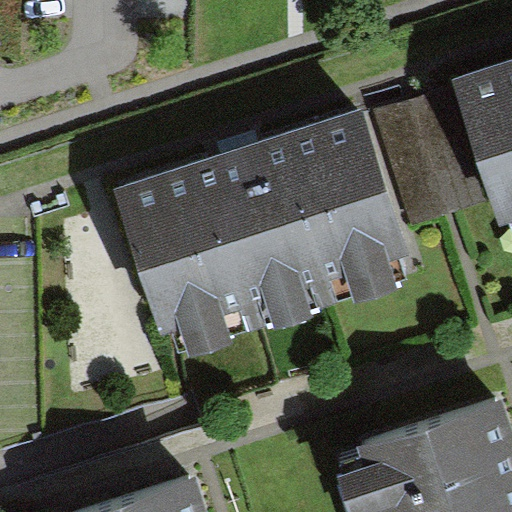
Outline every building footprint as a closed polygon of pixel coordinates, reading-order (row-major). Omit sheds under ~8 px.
[(511,56),(455,75),(458,85),(494,195),(502,223),(511,220),(511,56)] [(494,195),(458,85),(375,111),(411,221),(494,195)] [(411,258),(361,109),(114,192),(162,333),(181,327),(191,357),(230,344),(228,335),(273,320),(277,330),(315,317),(312,308),(355,293),(358,302),(398,288),(390,265),(411,258)] [(333,471),(347,511),(511,511),(511,423),(501,392),(354,441),(361,462),(333,471)] [(208,511),(197,476),(88,511),(208,511)]
